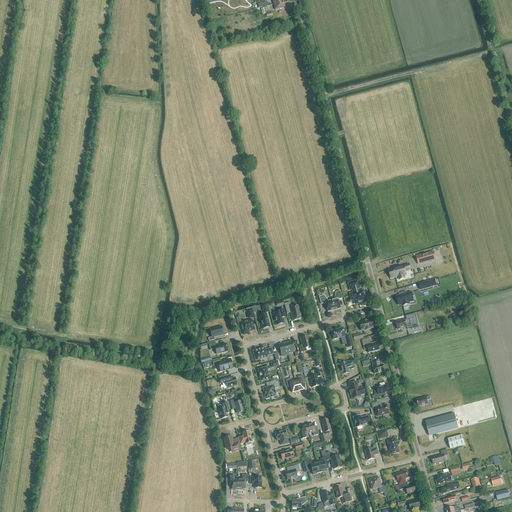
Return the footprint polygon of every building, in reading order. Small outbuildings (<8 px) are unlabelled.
[(284,7),(283,2),(273,4),(274,10),(284,7)] [(430,253),(421,256),(422,260),(421,261),(422,263),(432,260),(430,253)] [(406,274),(405,271),(410,270),(409,265),(389,271),(391,278),(406,274)] [(435,280),(419,284),(421,290),(436,286),(435,280)] [(354,300),(355,304),(366,301),(363,290),(360,292),(359,288),(358,281),(350,283),(352,290),(353,289),(354,296),(351,297),(352,301),(354,300)] [(429,291),(430,298),(427,298),(428,301),(446,297),(444,288),(429,291)] [(335,299),(332,300),(334,310),(340,308),(338,300),(342,299),(340,291),(336,292),(335,299)] [(409,304),(409,303),(413,301),(411,292),(406,294),(406,292),(403,293),(403,295),(397,296),(398,301),(397,302),(398,305),(399,304),(399,305),(402,305),(403,306),(409,304)] [(334,310),(332,300),(328,301),(324,295),(319,297),(321,304),(326,303),(328,312),(334,310)] [(293,321),(302,319),(302,318),(301,318),(298,306),(298,305),(291,307),(290,303),(284,304),(287,314),(291,313),(293,321)] [(254,317),(252,309),(246,310),(248,319),(254,317)] [(284,309),(281,310),(277,311),(278,314),(274,315),(277,325),(284,323),(282,316),(285,315),(284,309)] [(259,315),(263,329),(270,327),(267,315),(264,315),(264,314),(259,315)] [(405,316),(406,320),(396,322),(398,330),(406,327),(407,329),(411,328),(412,330),(419,328),(416,314),(405,316)] [(251,320),(241,323),(243,334),(248,333),(248,331),(254,329),(251,320)] [(373,328),(371,320),(359,323),(361,331),(373,328)] [(223,334),(221,326),(210,329),(212,337),(208,338),(209,341),(215,340),(214,337),(223,334)] [(345,336),(343,328),(331,331),(333,340),(341,338),(342,342),(346,340),(347,344),(351,343),(349,335),(345,336)] [(308,337),(301,339),(302,345),(299,346),(301,353),(307,351),(306,348),(311,347),(308,337)] [(379,350),(377,342),(370,344),(369,338),(362,340),(364,350),(367,349),(368,353),(379,350)] [(295,351),(292,341),(285,343),(288,353),(295,351)] [(228,351),(226,343),(216,346),(215,342),(209,344),(210,350),(215,349),(216,354),(228,351)] [(288,353),(285,343),(278,345),(281,355),(288,353)] [(265,349),(265,348),(253,351),(255,361),(268,358),(268,357),(267,356),(273,354),(272,348),(266,350),(265,349)] [(384,371),(382,365),(380,365),(378,359),(371,361),(373,367),(374,374),(384,371)] [(232,368),(230,360),(221,362),(220,360),(212,362),(213,365),(218,364),(220,371),(232,368)] [(346,362),(339,364),(340,369),(341,369),(342,375),(343,374),(344,375),(345,375),(346,374),(349,373),(348,370),(355,368),(353,361),(346,362)] [(270,379),(267,367),(258,370),(261,382),(270,379)] [(312,376),(309,377),(312,388),(320,385),(317,377),(320,376),(318,369),(311,371),(312,376)] [(302,383),(305,382),(303,375),(298,377),(299,381),(295,381),(298,391),(304,390),(302,383)] [(237,385),(235,378),(228,380),(227,376),(219,379),(220,384),(226,382),(227,388),(237,385)] [(298,391),(295,381),(292,382),(291,378),(286,380),(287,387),(290,386),(292,393),(298,391)] [(274,389),(278,388),(276,381),(269,383),(270,387),(264,388),(265,395),(266,399),(270,398),(270,397),(276,395),(274,389)] [(351,395),(352,399),(361,397),(360,394),(364,393),(363,388),(359,389),(357,382),(348,384),(349,388),(350,395),(351,395)] [(379,394),(387,392),(385,385),(375,388),(377,394),(372,396),(373,399),(380,397),(379,394)] [(427,401),(430,400),(429,396),(416,400),(418,407),(428,404),(427,401)] [(244,412),(241,401),(237,402),(236,400),(230,401),(232,407),(235,406),(237,414),(238,413),(239,414),(241,414),(243,413),(243,412),(244,412)] [(226,411),(230,410),(227,402),(222,403),(223,408),(219,410),(221,419),(228,417),(226,411)] [(388,413),(386,405),(379,407),(378,402),(371,404),(372,409),(375,408),(377,416),(388,413)] [(429,436),(458,428),(454,413),(425,421),(429,436)] [(370,422),(368,416),(361,418),(360,415),(353,417),(356,428),(363,426),(362,424),(370,422)] [(329,423),(328,419),(322,421),(323,425),(322,425),(324,432),(325,432),(326,435),(329,434),(328,431),(331,430),(329,423)] [(319,434),(317,426),(314,427),(313,423),(307,425),(309,434),(313,433),(314,436),(319,434)] [(309,434),(307,425),(301,426),(302,430),(299,431),(301,439),(306,438),(306,434),(309,434)] [(388,437),(387,430),(377,432),(379,439),(388,437)] [(252,443),(249,431),(242,433),(243,436),(238,437),(240,444),(245,443),(245,445),(252,443)] [(287,438),(285,431),(275,433),(277,441),(280,440),(281,445),(288,443),(287,438)] [(450,449),(465,445),(462,435),(448,439),(450,449)] [(240,450),(238,439),(232,440),(231,437),(230,437),(229,436),(226,437),(226,438),(224,438),(226,445),(225,445),(226,449),(227,448),(227,449),(231,448),(232,452),(240,450)] [(395,439),(387,441),(391,454),(399,452),(395,439)] [(377,448),(376,445),(372,446),(373,448),(365,450),(367,460),(374,459),(373,455),(378,454),(377,448)] [(293,457),(291,449),(284,451),(284,452),(280,453),(282,460),(286,459),(293,457)] [(444,456),(448,455),(446,450),(441,451),(441,455),(432,457),(434,464),(445,461),(444,456)] [(341,462),(339,456),(339,455),(331,458),(330,452),(325,453),(327,461),(331,460),(332,463),(334,469),(341,467),(340,462),(341,462)] [(328,465),(325,455),(322,456),(323,458),(320,459),(321,462),(317,463),(320,473),(326,471),(325,465),(328,465)] [(320,473),(317,463),(313,464),(312,461),(310,462),(309,459),(306,460),(306,462),(308,467),(309,470),(312,469),(313,475),(320,473)] [(296,473),(300,472),(298,465),(291,467),(292,471),(285,472),(287,480),(293,478),(295,479),(296,477),(297,477),(296,473)] [(396,474),(398,481),(400,485),(406,483),(405,479),(408,478),(407,475),(407,474),(409,474),(407,469),(401,471),(402,473),(396,474)] [(248,481),(248,474),(247,474),(247,472),(242,472),(242,475),(242,479),(238,479),(239,490),(242,490),(242,489),(245,489),(245,482),(248,481)] [(445,475),(437,477),(439,483),(440,483),(440,484),(444,483),(444,482),(446,481),(446,483),(452,481),(450,474),(445,475)] [(239,490),(238,479),(234,480),(234,475),(229,475),(229,485),(232,485),(232,490),(235,489),(235,490),(239,490)] [(262,488),(261,477),(254,477),(250,478),(250,484),(254,484),(254,488),(255,488),(256,489),(258,489),(259,488),(262,488)] [(500,477),(491,479),(493,485),(502,483),(500,477)] [(373,479),(369,480),(370,483),(371,483),(372,489),(379,488),(380,493),(386,492),(385,485),(381,486),(379,478),(373,479)] [(480,486),(478,478),(471,480),(473,488),(480,486)] [(455,490),(454,488),(459,486),(458,482),(447,485),(448,487),(440,488),(442,493),(446,492),(446,493),(455,490)] [(416,492),(415,485),(408,487),(407,483),(406,483),(400,485),(399,485),(400,490),(406,488),(408,494),(416,492)] [(341,487),(335,489),(337,498),(342,497),(343,504),(348,502),(346,495),(343,495),(341,487)] [(498,501),(510,497),(507,490),(496,493),(498,501)] [(327,504),(330,506),(335,504),(333,496),(333,497),(330,498),(328,492),(321,494),(323,499),(322,499),(323,503),(327,502),(327,504)] [(292,500),(292,507),(301,508),(301,506),(307,502),(304,497),(299,499),(299,501),(292,500)] [(421,507),(419,500),(409,503),(411,510),(421,507)]
